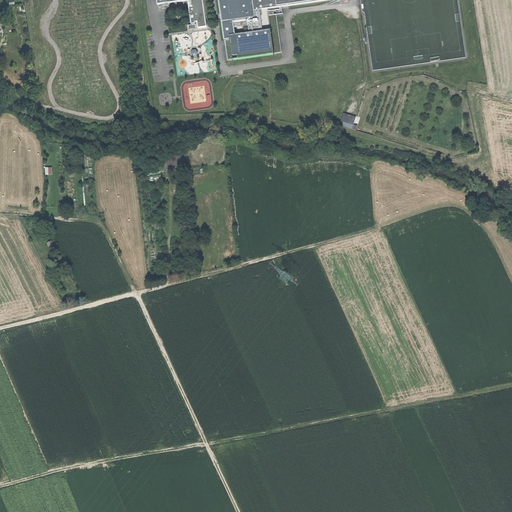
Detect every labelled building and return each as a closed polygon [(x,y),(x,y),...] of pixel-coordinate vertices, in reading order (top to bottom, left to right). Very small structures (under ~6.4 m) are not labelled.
[(155,0),(156,4),(188,0),(190,0),(191,7),(188,7),(190,25),(194,24),(194,22),(196,22),(197,28),(206,27),(201,0),(155,0)] [(251,0),(218,0),(221,21),(232,19),(254,16),(253,10),(251,0)] [(251,0),(253,10),(329,0),(251,0)] [(221,21),(223,39),(229,38),(228,35),(234,34),(232,19),(221,21)] [(272,53),(269,29),(234,34),(228,35),(229,38),(231,55),(237,54),(237,58),(272,53)] [(341,121),(353,125),(356,117),(343,113),(341,121)] [(183,172),(181,154),(169,156),(171,173),(183,172)] [(52,241),(47,244),(50,250),(55,247),(52,241)]
